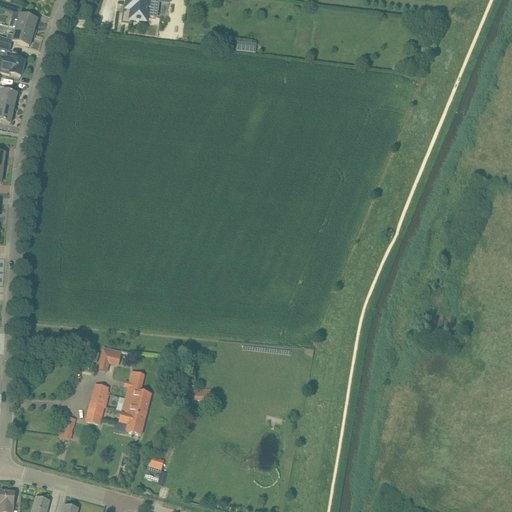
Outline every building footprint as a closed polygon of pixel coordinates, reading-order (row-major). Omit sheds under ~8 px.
[(12,5),(0,0),(0,10),(9,14),(12,5)] [(146,17),(156,19),(158,0),(126,0),(126,7),(127,7),(127,9),(126,9),(126,10),(127,10),(126,14),(123,13),(122,24),(130,25),(131,22),(136,23),(136,24),(139,24),(139,23),(145,24),(146,17)] [(14,15),(10,28),(16,30),(33,35),(37,21),(20,16),(20,17),(14,15)] [(0,37),(0,49),(9,53),(12,43),(19,45),(29,48),(33,35),(16,30),(14,37),(8,35),(7,39),(6,40),(0,37)] [(13,62),(5,60),(3,67),(1,67),(0,69),(0,72),(9,75),(14,76),(21,78),(24,63),(20,62),(13,60),(13,62)] [(0,107),(13,111),(16,96),(0,92),(0,107)] [(13,111),(0,107),(0,123),(10,125),(13,111)] [(391,229),(389,229),(385,239),(387,239),(392,238),(394,233),(391,229)] [(102,350),(102,351),(99,363),(109,365),(118,368),(121,354),(102,350)] [(121,413),(133,416),(145,419),(151,395),(141,393),(145,376),(131,373),(128,383),(125,382),(123,389),(127,390),(121,413)] [(95,385),(90,404),(103,407),(108,388),(95,385)] [(213,392),(180,389),(178,400),(212,403),(213,392)] [(85,423),(99,426),(103,407),(90,404),(85,423)] [(133,416),(121,413),(118,424),(123,425),(121,432),(141,437),(145,419),(133,416)] [(72,435),(75,422),(62,419),(58,439),(72,442),(74,435),(72,435)] [(151,458),(148,469),(160,473),(164,462),(151,458)] [(0,492),(0,511),(12,511),(14,494),(0,492)] [(36,500),(33,509),(32,511),(46,511),(49,503),(36,500)]
